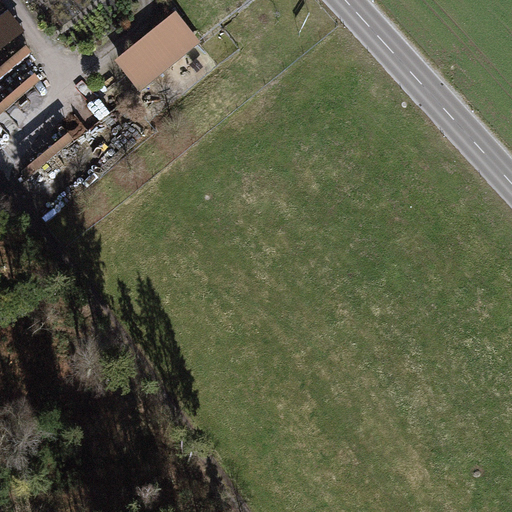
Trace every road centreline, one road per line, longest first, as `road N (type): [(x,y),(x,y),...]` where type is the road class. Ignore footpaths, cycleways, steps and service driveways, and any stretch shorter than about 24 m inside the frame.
road 1 (track): [(0,187),(95,296),(242,511)]
road 2 (tertiary): [(345,0),(511,183)]
